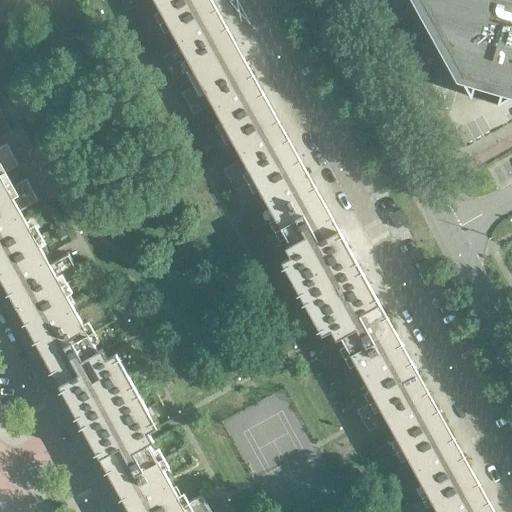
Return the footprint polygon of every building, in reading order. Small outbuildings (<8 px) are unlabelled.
[(202,0),(153,0),(165,21),(202,0)] [(226,131),(271,107),(241,52),(211,0),(202,0),(165,21),(180,47),(161,57),(172,78),(173,80),(192,70),(196,76),(199,82),(180,92),(193,115),(212,105),(226,131)] [(511,0),(417,0),(471,98),(472,98),(476,82),(502,89),(497,105),(498,105),(511,97),(511,0)] [(298,156),(271,107),(226,131),(241,158),(222,168),(235,191),(254,181),(298,156)] [(39,200),(26,178),(8,188),(5,182),(1,175),(19,165),(7,142),(0,146),(0,256),(35,238),(20,211),(39,200)] [(324,204),(298,156),(254,181),(280,228),(324,204)] [(392,327),(324,204),(280,228),(289,245),(285,248),(290,257),(281,262),(322,336),(331,331),(336,340),(341,338),(348,352),(392,327)] [(409,222),(401,209),(390,216),(397,229),(409,222)] [(81,276),(76,268),(68,254),(49,264),(35,238),(0,256),(0,278),(18,311),(62,287),(81,276)] [(88,334),(76,312),(62,287),(18,311),(44,359),(88,334)] [(418,375),(392,327),(348,352),(374,399),(418,375)] [(157,427),(137,390),(116,353),(107,358),(102,349),(98,351),(88,334),(44,359),(112,482),(157,458),(149,444),(153,442),(148,432),(157,427)] [(418,375),(374,399),(356,409),(368,432),(387,422),(401,447),(445,423),(418,375)] [(472,471),(445,423),(401,447),(427,495),(472,471)] [(170,511),(183,505),(173,487),(157,458),(112,482),(128,511),(170,511)] [(494,511),(472,471),(427,495),(436,511),(494,511)] [(211,511),(202,495),(183,505),(170,511),(211,511)]
